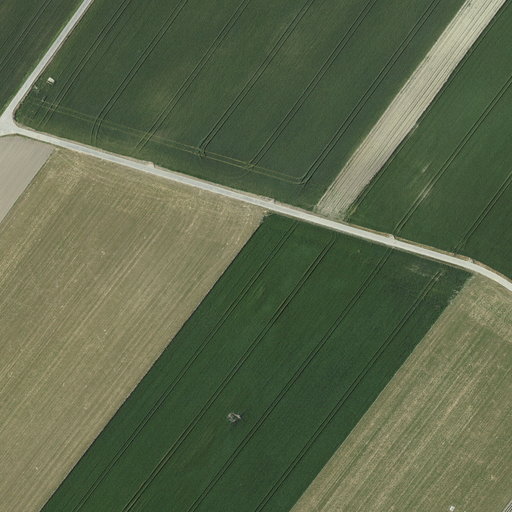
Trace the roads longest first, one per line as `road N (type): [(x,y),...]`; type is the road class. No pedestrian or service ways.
road 1 (track): [(0,126),(476,268),(511,287)]
road 2 (track): [(91,0),(0,126)]
